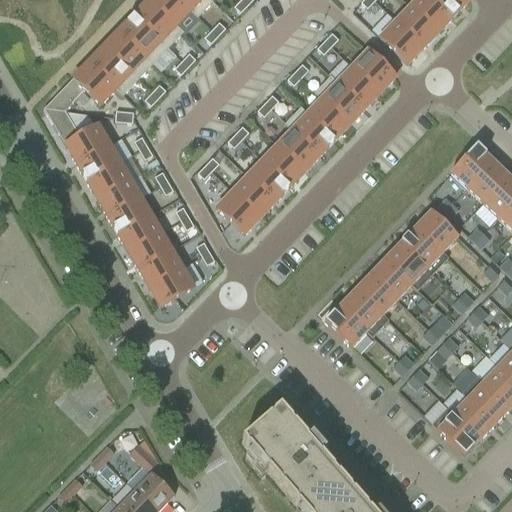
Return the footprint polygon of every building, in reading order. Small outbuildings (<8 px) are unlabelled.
[(175,0),(151,0),(148,3),(176,30),(176,29),(190,15),(190,14),(175,0)] [(206,0),(175,0),(190,14),(190,15),(197,22),(212,5),(206,0)] [(248,9),(255,2),(253,0),(244,0),(241,3),(248,9)] [(367,13),(374,5),(369,0),(366,0),(360,7),(367,13)] [(451,22),(427,0),(419,0),(409,11),(437,37),(451,22)] [(427,0),(451,22),(467,6),(460,0),(427,0)] [(148,3),(133,19),(168,52),(183,36),(176,29),(176,30),(148,3)] [(234,11),(240,17),(248,9),(241,3),(234,11)] [(409,11),(395,25),(423,52),(437,37),(409,11)] [(133,19),(118,35),(153,68),(168,52),(133,19)] [(395,25),(380,42),(407,68),(423,52),(395,25)] [(219,26),(211,34),(218,40),(225,33),(219,26)] [(211,34),(204,42),(210,48),(218,40),(211,34)] [(118,35),(103,50),(138,83),(153,68),(118,35)] [(330,51),(338,44),(332,37),(324,45),(330,51)] [(324,45),(317,53),(323,59),(330,51),(324,45)] [(103,50),(88,66),(116,92),(115,93),(122,100),(138,83),(103,50)] [(351,71),(379,98),(394,81),(367,55),(351,71)] [(188,72),(195,64),(189,58),(182,66),(188,72)] [(88,66),(43,112),(65,115),(85,94),(100,109),(115,93),(116,92),(88,66)] [(174,73),(181,79),(188,72),(182,66),(174,73)] [(301,82),(308,74),(302,68),(294,76),(301,82)] [(336,87),(364,113),(379,98),(351,71),(337,86),(336,87)] [(287,84),(293,90),(301,82),(294,76),(287,84)] [(321,103),(321,102),(349,129),(364,113),(336,87),(337,86),(330,80),(314,97),(321,103)] [(158,103),(165,95),(159,89),(152,97),(158,103)] [(144,104),(151,111),(158,103),(152,97),(144,104)] [(272,99),(264,107),(271,114),(278,106),(272,99)] [(334,144),(349,129),(321,102),(321,103),(307,117),(306,118),(334,144)] [(263,121),(271,114),(264,107),(257,115),(263,121)] [(334,144),(306,118),(307,117),(300,111),(284,128),(291,134),(319,160),(334,144)] [(65,115),(43,112),(76,168),(109,149),(98,130),(80,140),(65,115)] [(123,127),(124,116),(116,115),(115,126),(123,127)] [(124,127),(133,128),(134,118),(125,117),(124,127)] [(241,145),(248,137),(242,131),(234,138),(241,145)] [(276,149),(304,176),(319,160),(291,134),(276,149)] [(233,152),(241,145),(234,138),(227,146),(233,152)] [(134,146),(139,155),(147,150),(141,141),(134,146)] [(109,149),(76,168),(86,186),(119,167),(109,149)] [(276,149),(261,165),(289,191),(304,176),(276,149)] [(476,149),(450,177),(466,192),(493,165),(476,149)] [(144,164),(152,160),(147,150),(139,155),(144,164)] [(212,162),(204,170),(211,176),(218,168),(212,162)] [(261,165),(247,180),(274,207),(289,191),(261,165)] [(493,165),(466,192),(482,207),(508,180),(493,165)] [(119,167),(86,186),(97,204),(130,184),(119,167)] [(203,184),(211,176),(204,170),(197,177),(203,184)] [(154,181),(160,190),(167,186),(162,176),(154,181)] [(247,180),(232,196),(259,222),(274,207),(247,180)] [(511,183),(508,180),(482,207),(497,222),(511,207),(511,183)] [(130,184),(97,204),(107,221),(140,202),(130,184)] [(160,190),(165,200),(173,195),(167,186),(160,190)] [(244,239),(259,222),(232,196),(216,212),(244,239)] [(140,202),(107,221),(117,239),(150,219),(140,202)] [(446,202),(437,211),(443,217),(452,208),(446,202)] [(511,207),(497,222),(511,236),(511,207)] [(452,208),(443,217),(449,223),(458,214),(452,208)] [(175,216),(180,225),(188,221),(183,212),(175,216)] [(430,215),(414,231),(442,258),(443,257),(458,241),(430,215)] [(150,219),(117,239),(128,256),(161,237),(150,219)] [(180,225),(186,235),(194,230),(188,221),(180,225)] [(414,231),(400,246),(432,278),(448,262),(443,257),(442,258),(414,231)] [(477,232),(468,241),(474,247),(483,238),(477,232)] [(161,237),(128,256),(138,274),(171,255),(161,237)] [(483,238),(474,247),(480,253),(489,244),(483,238)] [(385,262),(384,262),(412,289),(411,290),(416,295),(432,278),(400,246),(399,247),(385,262)] [(201,260),(209,256),(203,247),(196,251),(201,260)] [(171,255),(138,274),(148,291),(181,272),(171,255)] [(201,260),(206,270),(214,265),(209,256),(201,260)] [(384,262),(369,278),(397,304),(411,290),(412,289),(384,262)] [(511,265),(508,262),(499,271),(505,277),(511,269),(511,265)] [(488,270),(482,277),(492,286),(498,279),(488,270)] [(181,272),(148,291),(160,311),(193,291),(181,272)] [(369,278),(355,293),(382,320),(383,319),(397,304),(369,278)] [(511,292),(503,284),(497,291),(506,299),(511,293),(511,292)] [(355,293),(340,309),(367,336),(366,336),(372,341),(388,324),(383,319),(382,320),(355,293)] [(464,297),(458,303),(467,312),(473,305),(464,297)] [(467,312),(458,303),(452,309),(461,318),(467,312)] [(340,309),(324,325),(351,352),(366,336),(367,336),(340,309)] [(478,310),(472,317),(481,325),(487,319),(478,310)] [(472,317),(466,323),(475,332),(481,325),(472,317)] [(434,328),(428,334),(437,343),(443,337),(434,328)] [(428,334),(422,340),(431,349),(437,343),(428,334)] [(442,348),(451,356),(457,350),(448,341),(442,348)] [(445,362),(451,356),(442,348),(436,354),(445,362)] [(511,354),(497,370),(511,384),(511,354)] [(404,359),(398,365),(407,374),(413,368),(404,359)] [(407,374),(398,365),(392,371),(401,380),(407,374)] [(483,385),(482,386),(510,412),(511,410),(511,384),(497,370),(483,385)] [(412,379),(421,388),(427,381),(418,373),(412,379)] [(421,388),(412,379),(406,385),(416,394),(421,388)] [(478,380),(461,397),(466,402),(467,401),(495,428),(510,412),(482,386),(483,385),(478,380)] [(453,416),(452,417),(480,444),(495,428),(467,401),(466,402),(453,416)] [(448,411),(431,429),(464,460),(480,444),(452,417),(453,416),(448,411)] [(320,511),(346,490),(320,460),(325,455),(311,439),(306,444),(279,412),(241,446),(298,511),(320,511)] [(138,449),(129,459),(147,476),(157,466),(138,449)] [(107,450),(98,460),(105,467),(114,457),(107,450)] [(105,467),(98,460),(89,468),(97,475),(105,467)] [(152,478),(135,496),(151,511),(162,511),(174,500),(152,478)] [(66,491),(74,499),(82,490),(74,482),(66,491)] [(365,511),(346,490),(320,511),(365,511)] [(74,499),(66,491),(57,500),(65,508),(74,499)] [(151,511),(135,496),(119,511),(151,511)]
